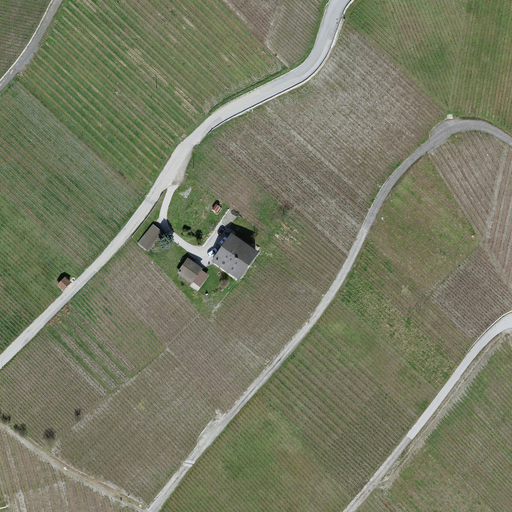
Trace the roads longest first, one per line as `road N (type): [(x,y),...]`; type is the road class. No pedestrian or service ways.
road 1 (unclassified): [(150,511),(329,295),(383,189),(425,146),(471,125),(511,145)]
road 2 (unclassified): [(338,0),(305,66),(204,126),(123,235),(0,363)]
road 3 (unclassified): [(511,324),(480,345),(346,511)]
